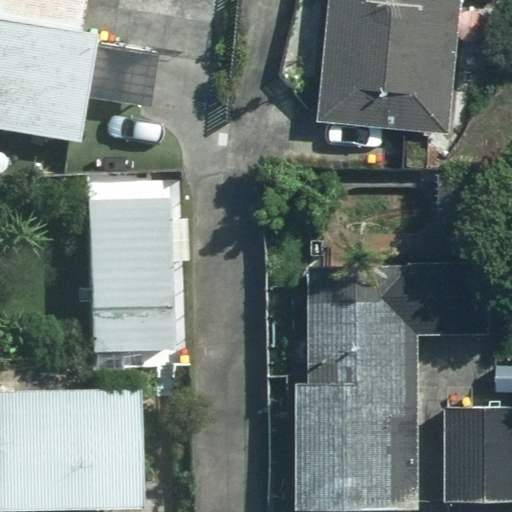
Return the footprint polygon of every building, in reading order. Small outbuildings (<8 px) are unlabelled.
[(72,30),(76,0),(0,0),(0,135),(78,147),(96,34),(72,30)] [(462,0),(330,0),(319,127),(451,138),(462,0)] [(420,511),(428,337),(494,340),(502,154),(440,151),(435,263),(301,257),(290,508),(370,511),(420,511)] [(181,202),(99,203),(101,356),(183,355),(181,202)] [(511,387),(446,385),(440,504),(511,507),(511,387)] [(132,511),(136,392),(0,388),(0,511),(132,511)]
